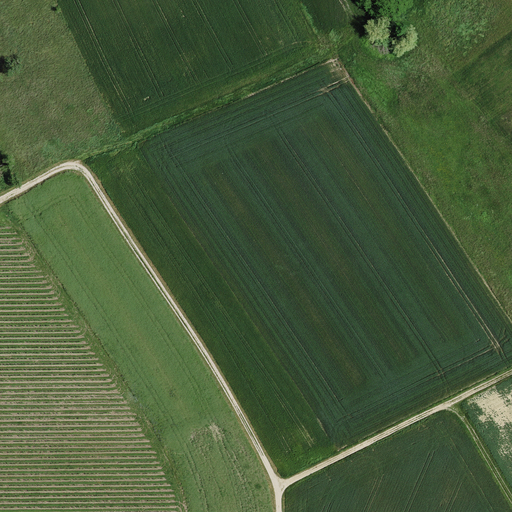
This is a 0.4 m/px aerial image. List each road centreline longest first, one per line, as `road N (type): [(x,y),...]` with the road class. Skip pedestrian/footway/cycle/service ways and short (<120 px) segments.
road 1 (track): [(71,166),(284,74),(383,18),(398,19),(511,147)]
road 2 (track): [(279,511),(275,478),(240,413),(83,169),(58,168),(0,200)]
road 3 (track): [(277,487),(511,373)]
